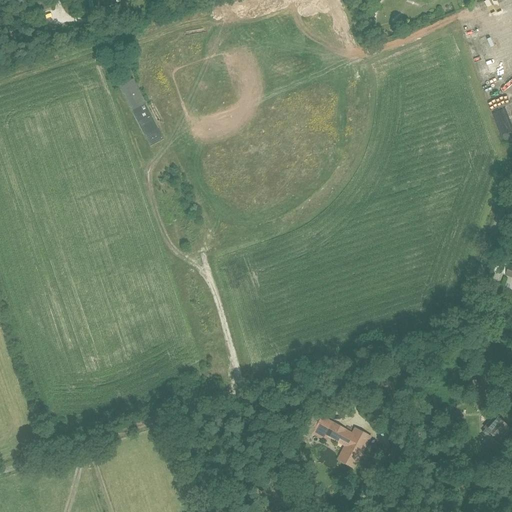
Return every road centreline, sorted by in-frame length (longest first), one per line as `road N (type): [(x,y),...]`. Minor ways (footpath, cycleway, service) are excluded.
road 1 (unclassified): [(179,411),(456,314),(511,178)]
road 2 (track): [(202,254),(244,389)]
